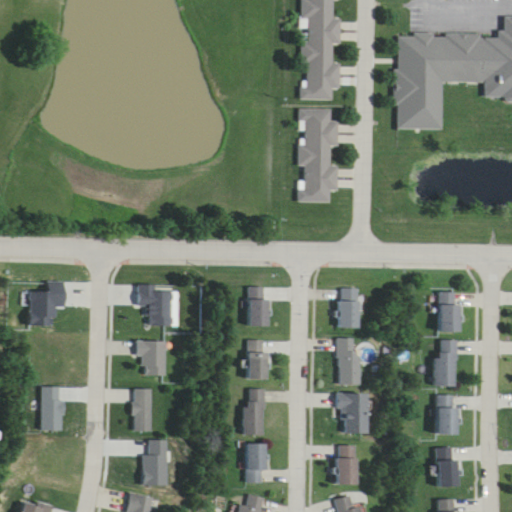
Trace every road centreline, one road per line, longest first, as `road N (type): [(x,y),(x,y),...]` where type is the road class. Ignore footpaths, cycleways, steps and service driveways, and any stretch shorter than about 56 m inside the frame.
road 1 (residential): [(0,235),(511,244)]
road 2 (residential): [(85,511),(102,379),(100,239)]
road 3 (residential): [(304,240),(296,511)]
road 4 (residential): [(491,244),(495,511)]
road 5 (residential): [(360,241),(370,0)]
